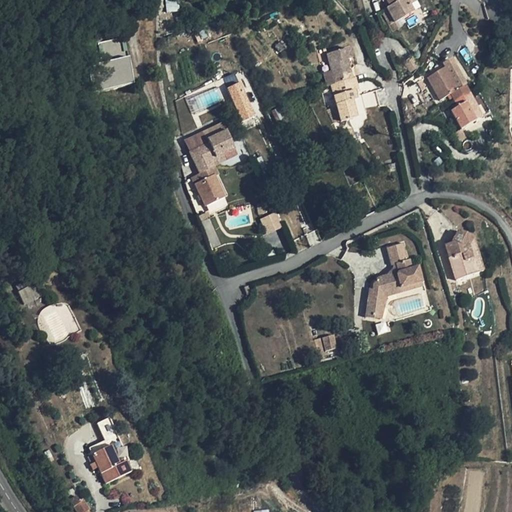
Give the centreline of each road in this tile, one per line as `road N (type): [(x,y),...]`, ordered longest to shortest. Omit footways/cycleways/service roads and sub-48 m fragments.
road 1 (residential): [(323,511),(294,471),(254,384),(222,287)]
road 2 (residential): [(414,201),(222,287)]
road 3 (residential): [(414,201),(384,47)]
